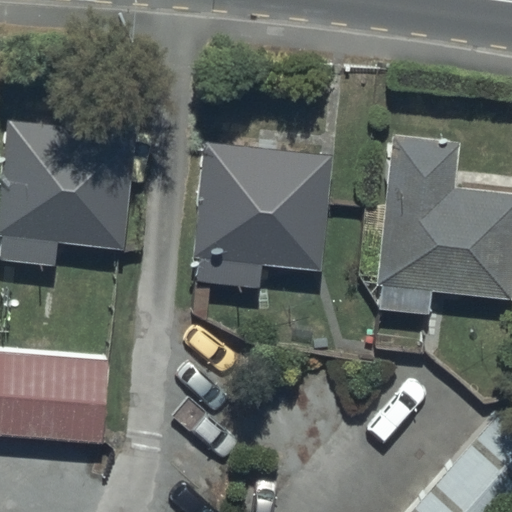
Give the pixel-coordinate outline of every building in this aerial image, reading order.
[(136,127),(5,114),(0,161),(0,257),(55,263),(57,240),(125,247),(136,127)] [(456,138),(388,131),(370,305),(427,311),(429,287),(509,295),(511,267),(511,189),(451,183),(456,138)] [(329,150),(198,138),(186,257),(193,258),(191,279),(258,285),(260,262),(317,268),(329,150)] [(0,432),(103,440),(109,354),(0,345),(0,432)] [(511,511),(511,427),(494,411),(403,511),(511,511)]
